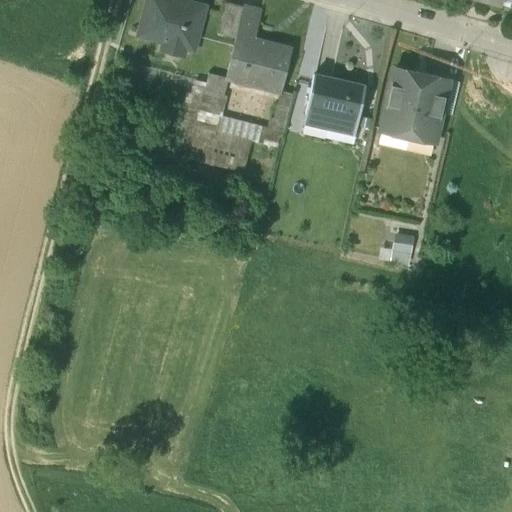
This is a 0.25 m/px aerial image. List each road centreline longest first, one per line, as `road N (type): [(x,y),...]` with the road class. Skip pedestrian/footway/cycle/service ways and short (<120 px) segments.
road 1 (track): [(32,511),(3,429),(114,0)]
road 2 (residential): [(332,0),(511,49)]
